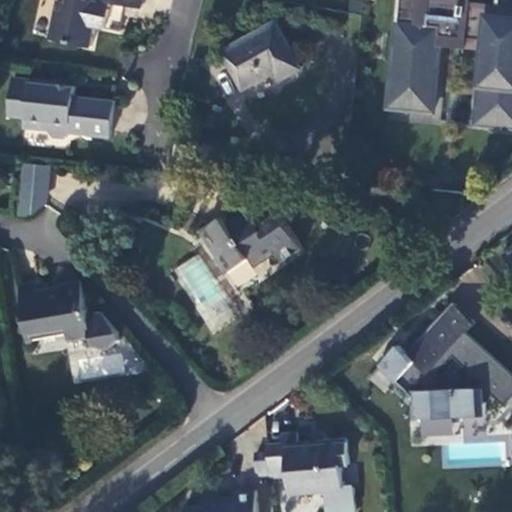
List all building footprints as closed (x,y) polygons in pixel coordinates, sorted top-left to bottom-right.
[(61,0),(53,38),(92,47),(97,26),(123,31),(126,15),(129,5),(143,9),(144,0),(61,0)] [(401,0),(391,108),(435,112),(442,37),(487,41),(481,105),(488,106),(486,126),(511,127),(511,11),(500,11),(501,0),(499,0),(499,10),(467,7),(467,0),(423,0),(423,5),(403,3),(403,0),(401,0)] [(511,0),(501,0),(500,11),(511,11),(511,0)] [(143,9),(129,5),(126,15),(141,18),(143,9)] [(225,51),(245,88),(277,70),(282,79),(302,68),(277,23),(225,51)] [(78,87),(15,80),(11,116),(28,118),(26,128),(52,131),(52,133),(55,137),(68,139),(73,135),(73,133),(114,138),(118,101),(77,96),(78,87)] [(208,148),(179,143),(175,165),(205,169),(208,148)] [(46,217),(50,165),(21,163),(17,215),(46,217)] [(262,226),(251,209),(230,224),(225,215),(203,229),(220,255),(217,257),(227,273),(260,251),(263,256),(275,248),(283,259),(303,246),(281,213),(262,226)] [(511,245),(502,253),(511,266),(511,245)] [(91,337),(93,345),(102,349),(113,347),(121,340),(120,331),(103,311),(90,314),(89,308),(88,308),(83,280),(61,284),(62,290),(52,292),(51,288),(39,290),(38,281),(20,284),(30,341),(35,341),(34,335),(68,329),(70,341),(91,337)] [(486,400),(494,391),(506,401),(511,394),(511,373),(467,332),(476,322),(456,302),(409,352),(400,344),(381,365),(419,399),(419,420),(487,418),(486,400)] [(284,443),(269,445),(270,452),(271,469),(272,475),(291,473),(292,484),(316,482),(326,490),(327,511),(346,511),(358,511),(356,488),(345,488),(343,465),(351,464),(349,438),(300,442),(299,433),(283,434),(284,443)] [(271,469),(270,452),(257,453),(259,471),(271,469)] [(260,511),(258,490),(238,492),(239,496),(219,498),(220,504),(187,507),(187,511),(260,511)]
